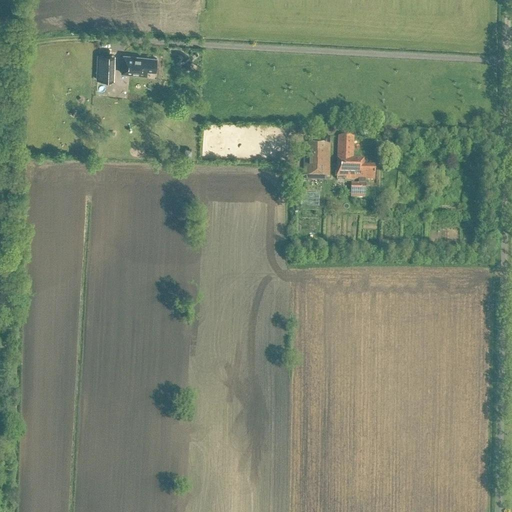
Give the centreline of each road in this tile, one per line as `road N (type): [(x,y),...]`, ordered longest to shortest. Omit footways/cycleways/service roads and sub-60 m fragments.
road 1 (unclassified): [(499,511),(509,0)]
road 2 (track): [(508,58),(98,34),(10,41)]
road 3 (track): [(506,129),(205,127),(191,113),(194,64)]
road 4 (track): [(10,41),(2,360)]
